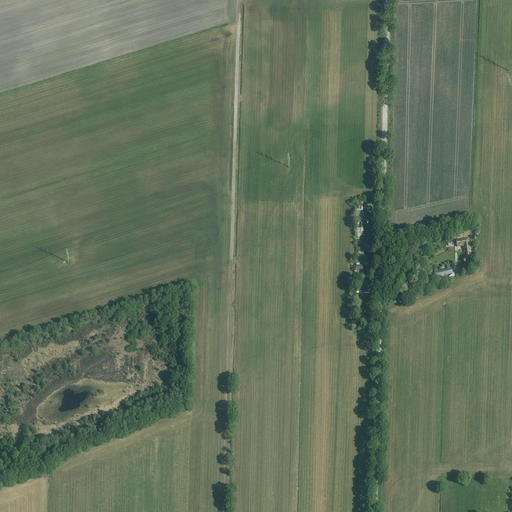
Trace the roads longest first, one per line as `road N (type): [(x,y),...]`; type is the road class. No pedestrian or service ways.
road 1 (track): [(239,0),(225,511)]
road 2 (tertiary): [(374,511),(387,0)]
